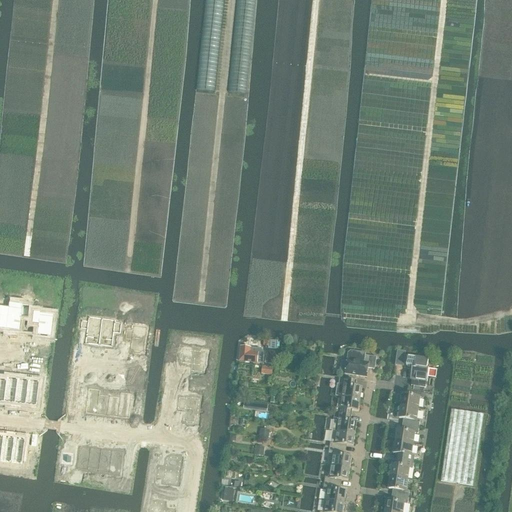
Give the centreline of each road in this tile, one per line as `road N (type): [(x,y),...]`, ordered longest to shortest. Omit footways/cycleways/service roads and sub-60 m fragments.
road 1 (residential): [(351,511),(369,382)]
road 2 (residential): [(191,443),(71,427)]
